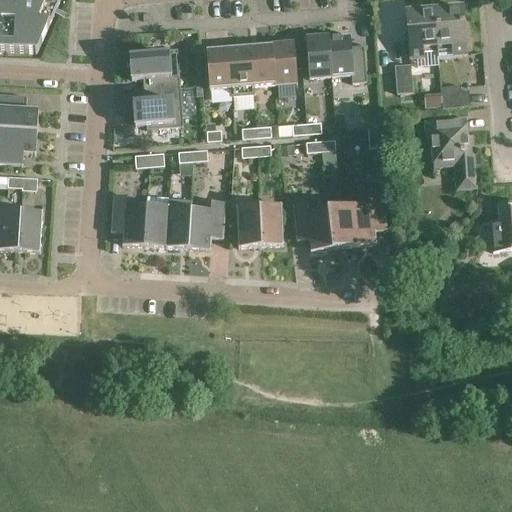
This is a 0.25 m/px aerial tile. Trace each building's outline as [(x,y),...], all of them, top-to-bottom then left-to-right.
[(60,0),(0,0),(0,24),(48,27),(60,0)] [(434,12),(437,50),(438,60),(454,58),(454,59),(466,58),(462,10),(434,12)] [(438,60),(437,50),(434,12),(407,14),(411,62),(416,62),(417,69),(439,68),(438,60)] [(0,24),(0,53),(36,55),(48,27),(0,24)] [(331,80),(351,78),(351,87),(366,86),(363,49),(351,50),(350,38),(328,39),(331,80)] [(331,80),(328,39),(305,41),(308,82),(331,80)] [(271,48),(275,88),(297,87),(293,46),(271,48)] [(250,49),(253,90),(254,90),(275,88),(271,48),(250,49)] [(228,51),(231,92),(230,92),(231,100),(254,98),(254,90),(253,90),(250,49),(228,51)] [(228,51),(206,53),(209,93),(230,92),(231,92),(228,51)] [(143,94),(180,91),(177,52),(140,55),(140,59),(128,60),(130,83),(142,82),(143,94)] [(413,96),(410,68),(394,69),(396,97),(413,96)] [(193,90),(202,89),(201,80),(193,81),(193,90)] [(460,88),(440,90),(442,111),(470,109),(469,94),(461,94),(460,88)] [(193,90),(189,90),(190,102),(203,101),(202,89),(193,90)] [(183,130),(180,91),(143,94),(144,105),(132,106),(134,130),(146,129),(146,133),(183,130)] [(0,132),(37,135),(38,113),(26,112),(26,99),(0,97),(0,132)] [(454,169),(456,193),(476,191),(473,150),(468,151),(466,122),(426,125),(426,139),(431,139),(434,171),(454,169)] [(321,124),(306,125),(307,138),(322,137),(321,124)] [(306,125),(292,126),(293,139),(307,138),(306,125)] [(270,128),(256,129),(257,142),(271,141),(270,128)] [(256,129),(242,130),(243,143),(257,142),(256,129)] [(382,130),(367,131),(369,151),(383,150),(382,130)] [(0,132),(0,167),(22,169),(23,157),(35,157),(37,135),(0,132)] [(206,133),(207,145),(222,144),(221,132),(206,133)] [(335,144),(320,145),(321,157),(336,156),(335,144)] [(320,145),(306,146),(307,158),(321,157),(320,145)] [(270,149),(256,150),(257,162),(271,161),(270,149)] [(256,150),(241,151),(242,163),(257,162),(256,150)] [(207,153),(192,155),(193,167),(208,166),(207,153)] [(192,155),(178,156),(179,168),(193,167),(192,155)] [(163,157),(149,158),(150,171),(164,169),(163,157)] [(149,158),(135,159),(136,172),(150,171),(149,158)] [(8,180),(8,193),(21,194),(21,181),(8,180)] [(37,182),(21,181),(21,194),(36,195),(37,182)] [(354,249),(376,247),(374,235),(387,233),(382,197),(367,198),(368,207),(349,209),(354,249)] [(146,209),(127,208),(127,200),(112,199),(110,235),(122,236),(121,248),(143,250),(146,209)] [(165,251),(187,253),(190,212),(191,204),(168,202),(167,210),(168,210),(165,251)] [(187,253),(209,254),(210,242),(223,243),(225,206),(210,205),(210,213),(190,212),(187,253)] [(327,211),(307,214),(306,206),(292,207),(296,244),(308,242),(310,255),(332,252),(327,211)] [(260,250),(282,249),(281,208),(258,209),(260,250)] [(511,252),(511,208),(498,209),(499,225),(491,226),(493,254),(511,252)] [(143,250),(165,251),(168,210),(167,210),(146,209),(143,250)] [(258,209),(241,210),(236,210),(237,251),(260,250),(258,209)] [(332,252),(354,249),(349,209),(327,211),(332,252)] [(0,254),(17,255),(19,214),(0,213),(0,254)] [(42,216),(19,214),(17,255),(39,256),(42,216)]
